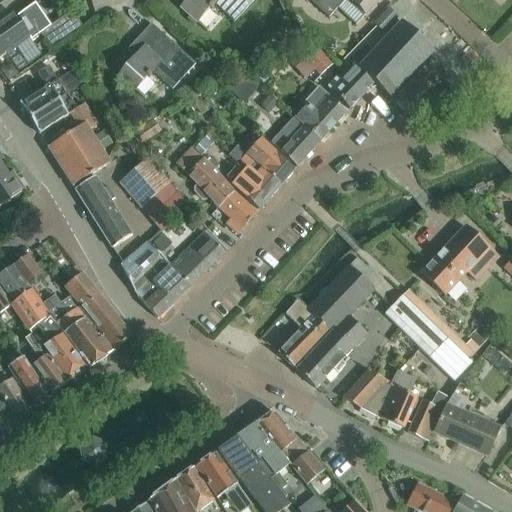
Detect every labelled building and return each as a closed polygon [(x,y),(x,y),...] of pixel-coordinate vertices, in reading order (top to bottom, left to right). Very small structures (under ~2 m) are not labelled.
[(234,22),(254,0),(187,0),(181,7),(198,23),(215,4),(234,22)] [(307,0),(328,19),(337,9),(355,26),(364,16),(378,0),(307,0)] [(0,23),(0,58),(28,39),(31,42),(51,28),(34,5),(15,18),(13,15),(0,23)] [(384,32),(397,18),(389,10),(375,24),(384,32)] [(349,112),(373,85),(390,100),(432,53),(401,22),(358,69),(354,65),(340,81),(338,79),(327,90),(329,92),(329,93),(349,112)] [(173,90),(196,64),(152,24),(128,50),(136,57),(119,75),(136,91),(153,73),(173,90)] [(318,48),(301,63),(302,65),(309,73),(326,58),(318,48)] [(10,65),(1,71),(8,82),(17,75),(10,65)] [(393,102),(406,115),(428,90),(433,95),(445,84),(426,67),(393,102)] [(46,88),(19,106),(29,121),(65,98),(78,89),(69,75),(55,83),(46,69),(38,74),(46,88)] [(244,76),(230,91),(242,103),(257,88),(244,76)] [(295,118),(320,142),(346,115),(318,89),(304,105),(306,108),(296,119),(295,118)] [(270,97),(261,106),(269,114),(278,105),(270,97)] [(65,98),(29,121),(39,135),(70,116),(79,129),(79,130),(85,126),(86,129),(90,126),(93,130),(97,127),(83,107),(75,112),(65,98)] [(192,109),(198,119),(214,108),(208,98),(192,109)] [(295,169),(320,142),(295,118),(271,144),(281,153),(280,154),(295,169)] [(131,136),(148,162),(157,156),(148,143),(162,133),(154,121),(131,136)] [(79,129),(48,149),(73,189),(108,165),(101,153),(94,140),(89,133),(93,130),(90,126),(86,129),(85,126),(79,130),(79,129)] [(103,134),(94,140),(101,153),(111,147),(103,134)] [(208,137),(195,151),(201,157),(214,143),(208,137)] [(244,172),(243,172),(246,174),(247,172),(254,178),(261,170),(280,186),(293,171),(275,155),(276,154),(260,141),(247,156),(237,147),(228,157),(233,162),(244,172)] [(206,196),(217,208),(232,193),(220,178),(208,164),(192,149),(176,165),(197,186),(194,188),(194,192),(200,198),(203,198),(206,196)] [(146,161),(119,186),(140,210),(160,232),(188,206),(168,184),(146,161)] [(0,163),(0,208),(10,201),(3,191),(16,181),(11,174),(9,175),(0,163)] [(258,211),(280,186),(261,170),(254,178),(247,172),(246,174),(243,172),(231,186),(244,198),(243,199),(258,211)] [(112,250),(132,238),(128,230),(119,219),(110,204),(114,201),(108,190),(103,192),(95,179),(76,190),(112,250)] [(247,206),(232,193),(217,208),(229,219),(225,224),(237,235),(255,214),(247,207),(247,206)] [(0,214),(0,217),(7,235),(23,229),(15,209),(0,214)] [(167,229),(151,244),(161,254),(177,240),(167,229)] [(451,243),(421,275),(444,297),(466,274),(475,283),(497,259),(465,229),(451,243)] [(204,235),(170,268),(190,289),(224,256),(204,235)] [(136,298),(137,299),(157,320),(190,289),(170,268),(147,244),(120,267),(136,298)] [(13,268),(28,288),(42,277),(28,257),(13,268)] [(511,261),(503,271),(511,278),(511,261)] [(68,384),(89,370),(42,307),(28,288),(13,268),(0,277),(0,284),(7,295),(3,297),(10,308),(29,333),(36,328),(50,345),(44,350),(68,384)] [(295,303),(328,333),(330,335),(295,372),(315,390),(333,371),(337,375),(345,367),(341,363),(365,337),(346,320),(372,292),(347,269),(307,311),(298,302),(295,303)] [(80,309),(103,337),(115,352),(132,339),(82,275),(67,289),(80,309)] [(0,315),(10,308),(3,297),(0,293),(0,315)] [(42,307),(89,370),(115,352),(103,337),(99,340),(76,311),(68,300),(61,305),(55,297),(42,307)] [(385,316),(451,380),(454,383),(472,364),(403,298),(385,316)] [(300,331),(276,355),(294,371),(328,333),(295,303),(285,315),(300,331)] [(479,332),(471,341),(479,349),(488,340),(479,332)] [(47,396),(44,392),(48,389),(51,394),(67,384),(32,336),(25,341),(40,363),(33,368),(34,370),(31,372),(18,353),(4,363),(33,406),(47,396)] [(429,368),(424,373),(429,378),(434,373),(429,368)] [(416,400),(410,397),(417,382),(398,372),(391,386),(368,374),(343,400),(359,410),(375,419),(402,431),(416,400)] [(0,388),(0,396),(13,418),(27,409),(11,382),(0,388)] [(430,406),(422,403),(408,434),(427,443),(442,411),(449,399),(438,394),(430,406)] [(486,458),(499,430),(447,406),(433,435),(486,458)] [(255,426),(289,466),(306,486),(322,472),(306,451),(307,450),(297,439),(295,440),(273,413),(255,426)] [(237,439),(278,493),(286,487),(278,475),(289,466),(255,426),(237,439)] [(81,462),(94,468),(106,460),(105,445),(91,439),(86,443),(79,447),(81,462)] [(214,455),(236,486),(240,483),(262,511),(282,511),(289,507),(278,493),(237,439),(214,455)] [(236,511),(242,511),(251,507),(236,486),(214,455),(194,469),(216,500),(223,495),(236,511)] [(175,482),(192,511),(197,511),(212,503),(192,470),(175,482)] [(192,511),(175,482),(149,502),(153,511),(192,511)] [(415,511),(454,511),(458,506),(418,488),(408,507),(415,511)] [(454,511),(486,511),(462,498),(458,506),(454,511)] [(363,511),(353,501),(341,511),(363,511)]
